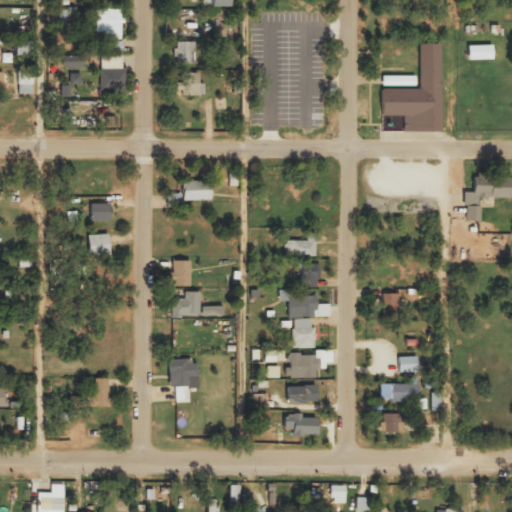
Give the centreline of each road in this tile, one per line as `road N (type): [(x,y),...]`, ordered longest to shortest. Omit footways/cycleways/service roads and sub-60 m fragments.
road 1 (residential): [(511,458),(0,461)]
road 2 (residential): [(511,148),(0,146)]
road 3 (residential): [(348,462),(349,0)]
road 4 (residential): [(145,462),(146,0)]
